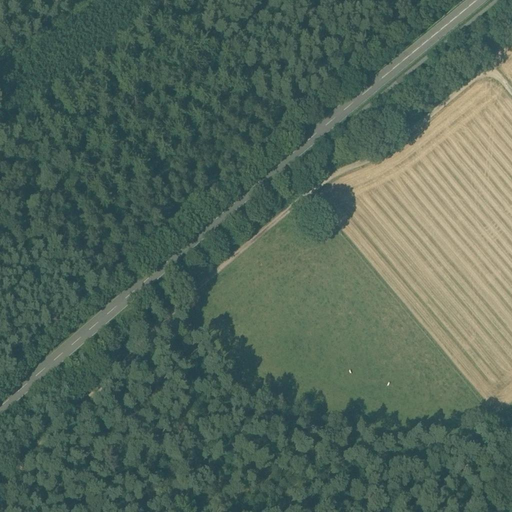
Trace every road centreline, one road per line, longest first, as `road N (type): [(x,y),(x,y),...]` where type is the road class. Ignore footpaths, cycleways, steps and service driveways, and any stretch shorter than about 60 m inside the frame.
road 1 (track): [(0,477),(87,382),(326,178),(403,137),(477,73),(491,71),(511,89)]
road 2 (tertiary): [(0,405),(482,0)]
